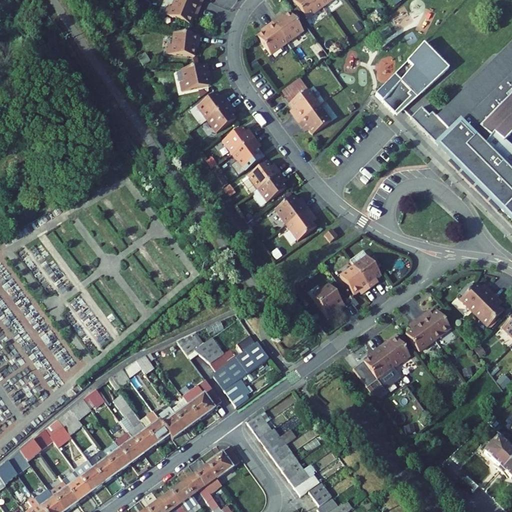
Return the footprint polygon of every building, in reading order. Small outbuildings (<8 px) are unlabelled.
[(197,14),(203,0),(202,0),(186,0),(187,1),(184,0),(175,0),(172,8),(169,7),(165,15),(190,25),(193,18),(195,13),(197,14)] [(316,0),(295,0),(294,1),(299,9),(306,18),(307,19),(322,8),(316,0)] [(316,0),(322,8),(333,0),(316,0)] [(306,18),(299,9),(295,12),(296,14),(302,21),(306,18)] [(279,19),(272,24),(287,44),(303,32),(299,26),(292,17),(290,13),(284,17),(280,21),(279,19)] [(296,14),(292,17),(299,26),(303,23),(302,21),(296,14)] [(358,33),(364,28),(360,22),(353,27),(358,33)] [(287,44),(272,24),(266,28),(267,30),(263,33),(257,37),(271,56),(287,44)] [(199,45),(199,37),(174,34),(173,46),(169,45),(168,54),(195,58),(196,50),(196,44),(199,45)] [(449,70),(424,45),(376,96),(391,111),(408,95),(416,87),(420,90),(424,95),(449,70)] [(511,221),(511,172),(507,167),(505,169),(501,166),(503,164),(484,145),(494,133),(504,142),(505,141),(511,134),(511,100),(507,96),(511,92),(511,47),(499,60),(497,58),(491,64),(493,66),(468,91),(466,88),(460,95),(462,97),(438,120),(432,114),(429,116),(424,111),(414,122),(438,147),(442,143),(449,150),(447,152),(453,158),(448,163),(497,213),(500,209),(511,221)] [(143,65),(150,61),(145,54),(139,58),(143,65)] [(255,61),(249,66),(252,71),(259,66),(255,61)] [(208,73),(206,65),(181,71),(184,83),(180,83),(182,92),(209,87),(207,79),(206,74),(208,73)] [(290,104),(308,91),(299,79),(281,92),(290,104)] [(391,111),(395,115),(420,90),(416,87),(408,95),(391,111)] [(298,122),(319,106),(308,91),(290,104),(294,109),(297,113),(293,116),(298,122)] [(207,121),(229,105),(224,99),(221,101),(220,98),(216,94),(197,107),(207,121)] [(166,102),(170,109),(175,106),(170,99),(166,102)] [(233,111),(229,105),(207,121),(217,134),(236,120),(232,115),(230,113),(233,111)] [(331,122),(319,106),(298,122),(302,129),(306,126),(309,130),(313,135),(331,122)] [(411,119),(414,122),(424,111),(421,109),(411,119)] [(232,155),(254,140),(250,133),(247,136),(245,133),(242,128),(222,142),(232,155)] [(511,147),(505,141),(504,142),(494,133),(484,145),(503,164),(501,166),(505,169),(507,167),(511,172),(511,147)] [(259,146),(254,140),(232,155),(242,169),(261,155),(257,150),(256,148),(259,146)] [(212,169),(217,165),(211,158),(206,162),(212,169)] [(258,190),(279,174),(275,168),(272,170),(270,168),(267,163),(242,181),(251,195),(258,190)] [(284,180),(279,174),(258,190),(267,204),(286,190),(283,185),(281,182),(284,180)] [(223,185),(228,182),(224,177),(220,180),(223,185)] [(229,197),(234,194),(229,186),(224,190),(229,197)] [(261,208),(267,204),(258,190),(251,195),(261,208)] [(275,211),(286,226),(308,210),(303,204),(300,207),(297,203),(293,197),(275,211)] [(308,210),(286,226),(297,242),(316,229),(312,224),(309,219),(313,217),(308,210)] [(247,224),(254,219),(250,214),(243,219),(247,224)] [(257,224),(254,220),(247,225),(250,229),(257,224)] [(324,237),(330,244),(337,238),(331,231),(324,237)] [(281,257),(276,251),(271,255),(276,261),(281,257)] [(349,262),(353,267),(366,257),(363,251),(349,262)] [(353,267),(369,289),(375,285),(373,282),(376,280),(381,277),(366,257),(353,267)] [(370,261),(376,269),(380,266),(374,258),(370,261)] [(363,294),(369,289),(353,267),(340,277),(354,296),(358,293),(361,291),(363,294)] [(345,307),(329,285),(314,297),(327,315),(332,311),(336,308),(339,312),(345,307)] [(460,301),(474,315),(493,296),(487,290),(484,293),(480,290),(476,285),(472,289),(463,299),(460,301)] [(460,296),(463,299),(472,289),(470,286),(460,296)] [(493,296),(474,315),(487,328),(488,328),(495,320),(503,312),(499,308),(495,304),(498,301),(493,296)] [(419,320),(435,342),(450,330),(437,312),(432,316),(428,319),(425,315),(419,320)] [(511,339),(511,317),(501,329),(511,339)] [(419,353),(435,342),(419,320),(412,324),(415,328),(411,331),(406,335),(419,353)] [(495,320),(488,328),(490,330),(498,322),(495,320)] [(184,339),(194,352),(203,345),(195,334),(184,339)] [(190,361),(197,356),(194,352),(184,339),(176,342),(190,361)] [(201,359),(217,347),(212,339),(203,345),(194,352),(197,356),(197,355),(201,359)] [(385,344),(379,349),(394,369),(410,357),(396,339),(390,343),(386,346),(385,344)] [(262,352),(256,344),(234,360),(215,374),(213,378),(218,384),(262,352)] [(209,365),(223,355),(217,347),(201,359),(209,365)] [(473,351),(476,356),(482,353),(478,347),(473,351)] [(369,358),(353,370),(367,389),(394,369),(379,349),(372,354),(373,355),(369,358)] [(228,352),(223,355),(209,365),(215,374),(234,360),(228,352)] [(262,352),(218,384),(224,392),(240,381),(244,378),(268,360),(262,352)] [(145,358),(136,363),(141,371),(145,376),(153,370),(149,364),(154,360),(150,355),(145,358)] [(128,380),(141,371),(136,363),(132,365),(122,372),(128,380)] [(463,371),(464,378),(472,375),(470,369),(463,371)] [(117,392),(130,382),(128,380),(122,372),(109,381),(117,392)] [(240,381),(224,392),(229,400),(246,389),(242,383),(240,381)] [(184,402),(199,422),(214,410),(198,388),(182,399),(184,402)] [(245,396),(249,394),(246,389),(229,400),(235,408),(248,400),(245,396)] [(96,391),(83,401),(90,411),(94,408),(96,410),(104,403),(98,394),(96,391)] [(104,403),(108,407),(109,406),(100,393),(98,394),(104,403)] [(140,423),(121,398),(113,403),(125,419),(120,424),(128,434),(143,456),(156,446),(140,423)] [(90,411),(83,401),(70,411),(78,422),(91,412),(90,411)] [(199,422),(184,402),(171,411),(186,431),(199,422)] [(171,411),(170,409),(157,419),(170,437),(173,441),(186,431),(171,411)] [(69,437),(82,427),(78,422),(70,411),(57,421),(69,437)] [(266,424),(270,421),(264,413),(260,416),(266,424)] [(157,419),(153,414),(140,423),(156,446),(170,437),(157,419)] [(253,433),(266,424),(260,416),(247,425),(253,433)] [(493,420),(490,423),(497,430),(501,427),(493,420)] [(58,450),(71,440),(69,437),(57,421),(45,432),(53,443),(58,450)] [(259,441),(272,432),(266,424),(253,433),(259,441)] [(407,435),(415,433),(413,425),(405,427),(407,435)] [(265,449),(279,439),(273,430),(272,432),(259,441),(265,449)] [(285,447),(296,439),(290,431),(279,439),(285,447)] [(40,453),(53,443),(45,432),(32,442),(40,453)] [(143,456),(128,434),(114,444),(115,445),(130,466),(143,456)] [(502,436),(499,440),(508,449),(511,445),(502,436)] [(271,457),(285,447),(279,439),(265,449),(271,457)] [(498,470),(500,472),(511,459),(511,445),(508,449),(499,440),(498,439),(484,453),(500,468),(498,470)] [(40,453),(32,442),(20,453),(24,459),(28,464),(41,453),(40,453)] [(130,466),(115,445),(102,455),(117,475),(130,466)] [(277,465),(291,455),(285,447),(271,457),(277,465)] [(206,466),(207,467),(217,481),(240,464),(229,449),(206,466)] [(24,459),(20,453),(8,463),(12,469),(18,476),(30,467),(28,464),(24,459)] [(117,475),(102,455),(101,453),(88,462),(104,485),(117,475)] [(282,473),(297,463),(291,455),(277,465),(282,473)] [(511,479),(511,478),(511,459),(500,472),(503,475),(504,473),(511,479)] [(75,473),(91,494),(104,485),(88,462),(74,472),(75,473)] [(0,479),(5,486),(18,476),(12,469),(8,463),(0,469),(0,479)] [(303,471),(297,463),(282,473),(288,482),(303,471)] [(309,479),(319,472),(314,465),(312,466),(311,465),(303,471),(309,479)] [(210,496),(222,488),(217,481),(207,467),(195,476),(210,496)] [(309,479),(303,471),(288,482),(294,490),(309,479)] [(91,494),(75,473),(62,483),(63,484),(78,504),(91,494)] [(212,511),(221,511),(210,496),(195,476),(183,485),(192,497),(198,492),(212,511)] [(467,477),(462,483),(473,493),(478,488),(467,477)] [(294,490),(300,498),(315,487),(309,479),(294,490)] [(66,511),(78,504),(63,484),(50,494),(63,511),(66,511)] [(321,484),(308,494),(313,501),(326,491),(321,484)] [(180,506),(184,511),(197,511),(201,510),(192,497),(183,485),(171,493),(180,506)] [(43,511),(63,511),(50,494),(48,491),(35,501),(41,508),(43,511)] [(331,499),(326,491),(313,501),(318,508),(331,499)] [(165,511),(184,511),(180,506),(171,493),(158,502),(165,511)] [(34,499),(28,503),(32,508),(26,511),(43,511),(41,508),(34,499)] [(317,511),(332,511),(338,508),(332,500),(317,511)] [(146,511),(165,511),(158,502),(146,511)] [(349,511),(352,510),(346,502),(338,508),(332,511),(349,511)] [(26,511),(32,508),(28,503),(21,508),(23,511),(26,511)]
